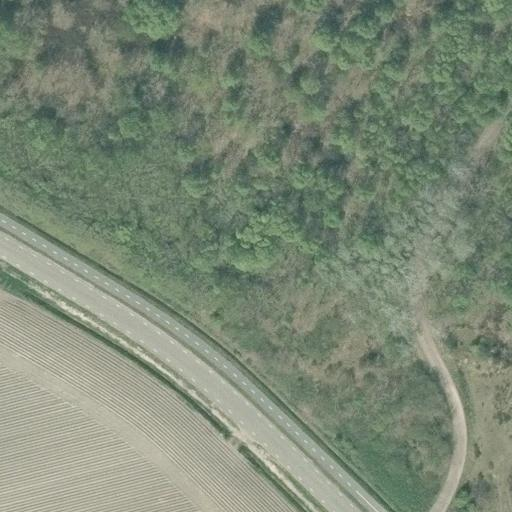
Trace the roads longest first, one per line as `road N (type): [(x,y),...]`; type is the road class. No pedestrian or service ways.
road 1 (unclassified): [(437,511),(459,435),(414,302),(418,248),(511,101)]
road 2 (tertiary): [(346,511),(235,403),(0,243)]
